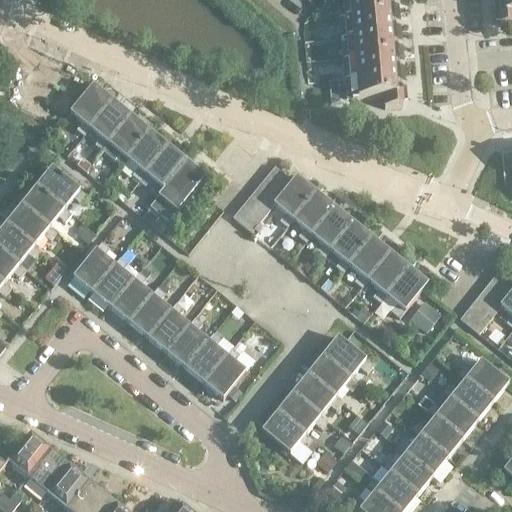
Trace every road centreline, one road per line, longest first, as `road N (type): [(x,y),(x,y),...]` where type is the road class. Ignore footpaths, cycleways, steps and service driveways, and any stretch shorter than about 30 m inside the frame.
road 1 (residential): [(455,201),(0,8)]
road 2 (residential): [(255,511),(0,402)]
road 3 (unknown): [(220,446),(330,335)]
road 4 (residential): [(492,123),(461,87),(455,0)]
